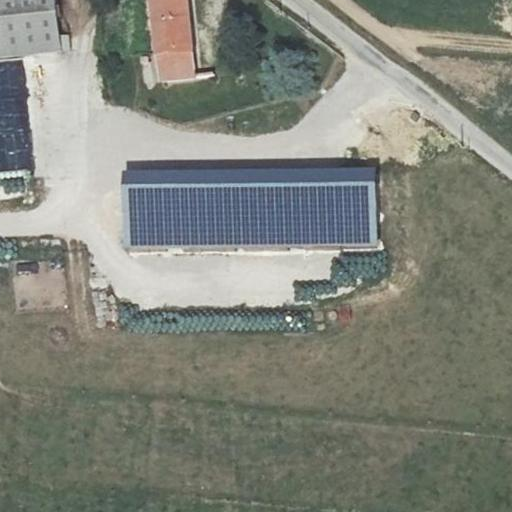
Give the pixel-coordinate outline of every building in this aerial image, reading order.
[(0,0),(0,16),(45,14),(43,0),(0,0)] [(150,0),(154,106),(190,106),(185,0),(150,0)] [(0,91),(49,89),(45,14),(0,16),(0,91)] [(190,106),(154,106),(154,118),(192,118),(190,106)] [(137,180),(155,251),(245,229),(226,155),(237,152),(229,119),(143,140),(152,176),(137,180)] [(191,301),(266,286),(259,253),(184,268),(191,301)] [(111,350),(270,328),(265,296),(107,318),(111,350)]
